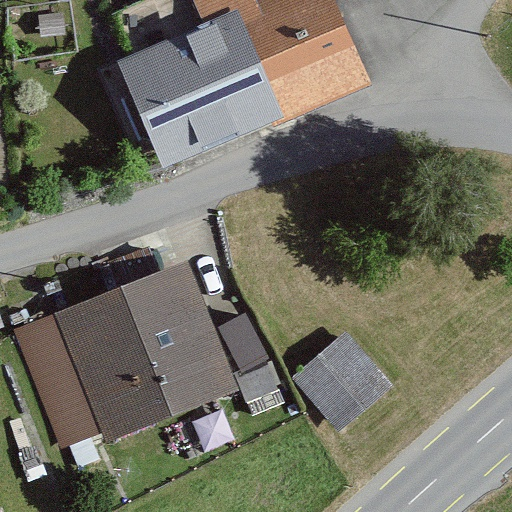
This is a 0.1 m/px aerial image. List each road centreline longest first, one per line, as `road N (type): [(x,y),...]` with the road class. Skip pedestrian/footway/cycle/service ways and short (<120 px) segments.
road 1 (residential): [(430,123),(346,138),(0,251)]
road 2 (secondary): [(400,511),(511,415)]
road 3 (residential): [(430,123),(479,0)]
